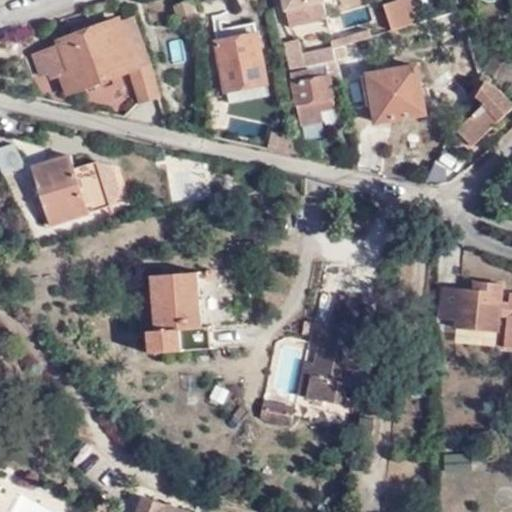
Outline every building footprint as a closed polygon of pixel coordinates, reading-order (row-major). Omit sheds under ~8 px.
[(178,22),(191,18),(189,3),(188,0),(178,0),(172,2),(178,22)] [(197,16),(191,0),(188,0),(189,3),(191,18),(197,16)] [(283,0),(288,22),(327,14),(323,0),(283,0)] [(393,27),(418,19),(411,0),(387,0),(384,1),(393,27)] [(362,7),(346,12),(352,31),(332,37),(335,46),(370,34),(362,7)] [(127,69),(138,100),(157,93),(132,15),(120,19),(119,17),(55,39),(56,42),(31,50),(38,72),(47,69),(48,75),(56,72),(63,91),(127,69)] [(217,41),(256,33),(254,22),(214,29),(217,41)] [(268,96),(256,33),(217,41),(229,104),(268,96)] [(282,41),(287,67),(291,66),(323,60),(334,58),(332,43),(300,50),(298,39),(282,41)] [(284,67),(287,67),(282,41),(279,42),(284,67)] [(288,70),(300,123),(321,119),(319,109),(333,106),(328,80),(339,78),(334,58),(323,60),(324,63),(288,70)] [(420,66),(370,75),(373,94),(368,95),(375,126),(429,117),(420,66)] [(511,113),(511,105),(488,83),(477,100),(481,103),(483,101),(489,108),(462,133),(475,148),(511,113)] [(307,157),(302,135),(252,127),(247,145),(307,157)] [(0,145),(0,167),(2,173),(24,165),(15,140),(0,145)] [(31,165),(49,223),(111,204),(97,159),(74,167),(70,153),(31,165)] [(358,168),(356,156),(346,154),(344,165),(358,168)] [(97,159),(111,204),(120,188),(114,168),(97,159)] [(256,244),(228,246),(230,269),(258,266),(256,244)] [(156,355),(215,350),(213,330),(206,330),(202,274),(157,278),(161,332),(154,333),(156,355)] [(500,315),(501,302),(504,283),(476,281),(475,289),(444,287),(440,317),(455,319),(454,328),(498,332),(500,315)] [(323,324),(308,398),(346,406),(360,334),(370,335),(376,303),(340,295),(335,326),(323,324)] [(510,315),(511,304),(501,302),(500,315),(510,315)] [(262,405),(277,408),(278,401),(263,399),(262,405)] [(277,408),(292,410),(294,404),(278,401),(277,408)] [(260,417),(290,422),(291,416),(276,413),(277,408),(262,405),(260,417)] [(185,511),(142,497),(137,511),(185,511)]
